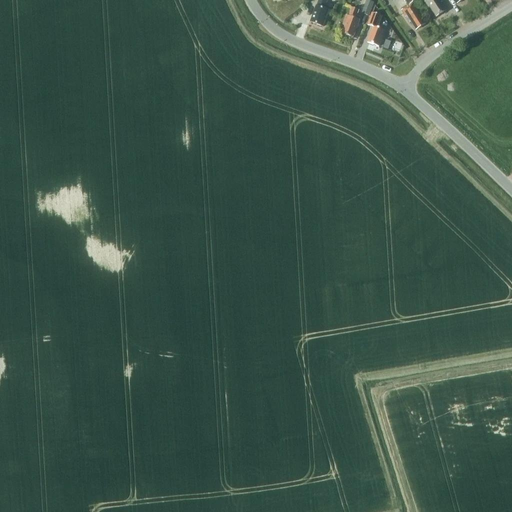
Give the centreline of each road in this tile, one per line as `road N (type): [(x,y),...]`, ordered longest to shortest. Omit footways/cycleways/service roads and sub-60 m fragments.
road 1 (tertiary): [(404,87),(280,34),(250,0)]
road 2 (tertiary): [(511,191),(404,87)]
road 3 (unclassified): [(404,87),(422,65),(511,6)]
